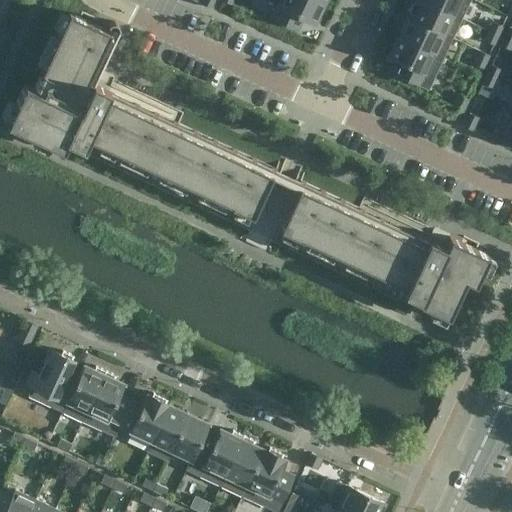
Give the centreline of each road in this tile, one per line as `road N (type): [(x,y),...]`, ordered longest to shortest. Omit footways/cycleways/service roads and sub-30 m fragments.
road 1 (unclassified): [(462,500),(0,286)]
road 2 (residential): [(116,0),(327,101)]
road 3 (residential): [(327,101),(511,191)]
